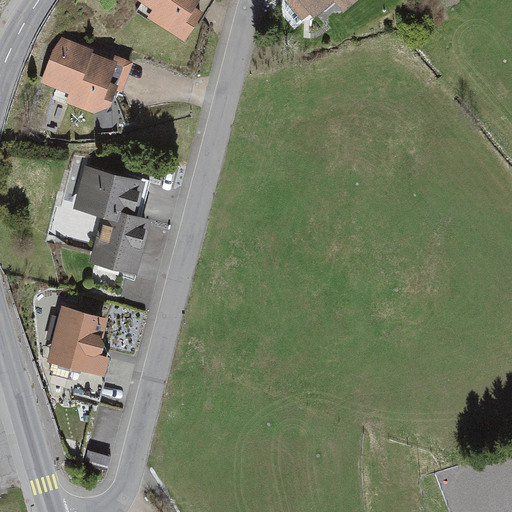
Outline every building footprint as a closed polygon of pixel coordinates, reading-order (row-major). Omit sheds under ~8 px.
[(213,0),(138,0),(152,9),(146,19),(186,44),(213,0)] [(295,0),(292,10),(305,27),(315,21),(322,27),(341,11),(349,22),(373,0),(295,0)] [(133,65),(56,37),(38,87),(65,96),(62,103),(112,121),(133,65)] [(110,214),(145,223),(154,189),(89,172),(78,216),(108,224),(110,214)] [(110,214),(108,224),(94,276),(143,289),(159,227),(145,223),(110,214)] [(114,326),(66,315),(53,374),(109,386),(114,363),(111,362),(115,345),(110,344),(114,326)]
